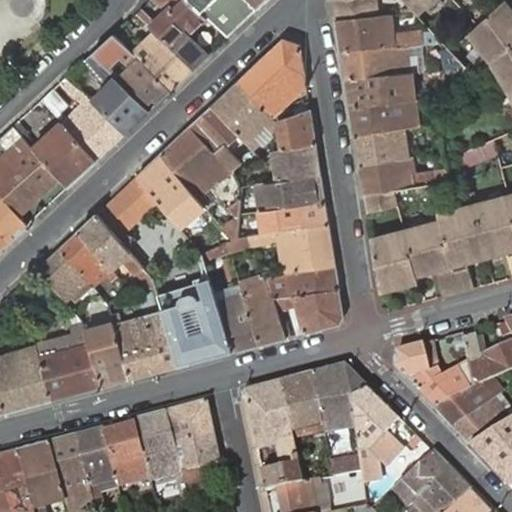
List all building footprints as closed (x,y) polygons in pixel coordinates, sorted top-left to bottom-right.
[(205,17),(186,0),(151,0),(154,3),(157,0),(160,0),(164,3),(158,8),(163,12),(154,20),(141,6),(136,10),(156,31),(164,39),(193,70),(208,56),(188,33),(205,17)] [(257,10),(247,0),(186,0),(205,17),(227,38),(257,10)] [(247,0),(257,10),(267,0),(247,0)] [(332,0),(332,2),(335,22),(368,16),(365,0),(332,0)] [(365,0),(368,16),(375,15),(373,0),(365,0)] [(427,0),(417,0),(411,7),(413,8),(415,11),(427,0)] [(487,17),(480,29),(497,51),(511,40),(511,16),(508,13),(511,9),(511,6),(506,0),(498,0),(483,13),(487,17)] [(335,22),(340,53),(419,40),(424,39),(422,26),(394,30),(391,12),(375,15),(368,16),(335,22)] [(473,22),(480,29),(487,17),(483,13),(473,22)] [(468,27),(476,36),(480,29),(473,22),(468,27)] [(480,29),(476,36),(491,55),(497,51),(480,29)] [(153,50),(164,39),(156,31),(145,42),(153,50)] [(171,91),(193,70),(164,39),(153,50),(145,42),(139,48),(136,43),(129,49),(137,56),(171,91)] [(284,39),(238,82),(264,112),(293,86),(298,93),(304,87),(298,43),(284,39)] [(340,53),(344,80),(411,68),(409,53),(420,50),(419,40),(340,53)] [(511,40),(497,51),(511,74),(511,40)] [(446,63),(462,60),(443,43),(438,47),(446,63)] [(129,49),(124,44),(119,49),(132,61),(137,56),(129,49)] [(411,68),(423,67),(420,50),(409,53),(411,68)] [(511,85),(511,74),(497,51),(491,55),(510,86),(511,85)] [(116,77),(91,52),(84,58),(108,82),(90,100),(126,133),(150,110),(146,106),(116,77)] [(159,101),(171,91),(137,56),(132,61),(116,77),(146,106),(154,97),(159,101)] [(344,80),(348,107),(414,94),(412,78),(424,76),(423,67),(411,68),(344,80)] [(98,160),(126,133),(90,100),(65,75),(59,82),(81,102),(68,117),(61,111),(68,104),(52,88),(42,97),(62,119),(98,160)] [(238,82),(213,106),(234,129),(249,146),(274,123),(271,119),(264,112),(238,82)] [(293,86),(264,112),(271,119),(280,110),(298,93),(293,86)] [(403,123),(419,118),(416,94),(414,94),(348,107),(353,136),(395,125),(403,123)] [(191,126),(229,167),(231,169),(237,165),(233,161),(236,159),(220,141),(234,129),(213,106),(191,126)] [(271,119),(274,123),(280,150),(313,144),(308,112),(288,119),(280,110),(271,119)] [(33,148),(59,177),(68,187),(98,160),(62,119),(33,148)] [(399,147),(407,145),(403,123),(395,125),(399,147)] [(0,193),(19,216),(59,177),(33,148),(13,125),(0,136),(0,147),(6,153),(0,157),(0,193)] [(353,136),(357,165),(408,152),(407,145),(399,147),(395,125),(353,136)] [(160,155),(197,196),(208,208),(216,201),(207,189),(229,167),(191,126),(160,155)] [(271,151),(276,179),(318,174),(313,144),(280,150),(271,151)] [(393,187),(419,179),(417,169),(413,170),(410,151),(408,152),(357,165),(362,195),(393,187)] [(160,155),(137,177),(164,206),(175,217),(197,196),(160,155)] [(276,179),(243,182),(243,191),(260,189),(269,189),(272,209),(272,212),(322,202),(318,174),(276,179)] [(137,177),(98,214),(125,243),(164,206),(137,177)] [(397,203),(393,187),(362,195),(364,212),(397,203)] [(260,189),(263,210),(272,209),(269,189),(260,189)] [(28,225),(19,216),(0,193),(0,234),(9,244),(28,225)] [(491,198),(493,205),(511,200),(509,193),(491,198)] [(234,202),(242,213),(244,214),(243,194),(236,199),(234,202)] [(475,210),(493,205),(491,198),(473,202),(475,210)] [(511,205),(511,200),(493,205),(495,218),(507,219),(511,234),(511,205)] [(265,223),(266,232),(283,230),(326,223),(322,202),(272,212),(273,221),(265,223)] [(475,210),(473,202),(437,212),(439,219),(475,210)] [(511,274),(511,234),(507,219),(495,218),(493,205),(475,210),(485,249),(503,244),(505,251),(511,274)] [(272,209),(263,210),(265,223),(273,221),(272,212),(272,209)] [(485,249),(475,210),(439,219),(457,292),(474,287),(466,260),(465,254),(485,249)] [(226,227),(236,238),(244,235),(244,214),(242,213),(226,227)] [(98,214),(80,231),(114,267),(125,258),(139,272),(140,271),(152,283),(159,283),(157,276),(148,267),(125,243),(98,214)] [(434,269),(442,296),(457,292),(439,219),(403,229),(405,236),(413,267),(433,262),(434,269)] [(326,223),(283,230),(289,273),(332,266),(326,223)] [(403,229),(368,238),(370,246),(405,236),(403,229)] [(80,231),(61,249),(94,283),(97,280),(99,282),(109,273),(114,277),(119,272),(114,267),(80,231)] [(0,251),(9,244),(0,234),(0,251)] [(236,238),(233,239),(235,249),(255,243),(252,234),(244,235),(236,238)] [(405,236),(370,246),(376,285),(399,279),(401,285),(417,282),(415,274),(413,267),(405,236)] [(233,239),(205,249),(207,258),(235,249),(233,239)] [(486,255),(505,251),(503,244),(485,249),(486,255)] [(61,249),(39,270),(66,301),(72,296),(75,300),(88,289),(93,295),(99,289),(94,283),(61,249)] [(465,254),(466,260),(486,255),(485,249),(465,254)] [(415,274),(434,269),(433,262),(413,267),(415,274)] [(332,266),(289,273),(272,275),(276,296),(284,295),(336,289),(332,266)] [(244,284),(246,294),(259,344),(286,337),(279,306),(276,296),(272,275),(265,276),(243,282),(244,284)] [(376,285),(377,292),(401,285),(399,279),(376,285)] [(166,314),(179,365),(232,352),(219,301),(216,290),(213,280),(160,291),(164,308),(166,314)] [(216,290),(219,301),(246,294),(244,284),(216,290)] [(340,318),(336,289),(284,295),(276,296),(279,306),(297,303),(303,333),(336,323),(340,318)] [(219,301),(232,352),(259,344),(246,294),(219,301)] [(112,310),(115,321),(124,318),(121,308),(112,310)] [(164,308),(124,318),(126,324),(166,314),(164,308)] [(124,318),(115,321),(129,379),(179,365),(166,314),(126,324),(124,318)] [(511,318),(503,321),(511,335),(511,318)] [(85,328),(101,386),(129,379),(115,321),(85,328)] [(38,348),(51,399),(101,386),(85,328),(84,322),(72,324),(75,339),(38,348)] [(477,333),(462,336),(469,365),(474,384),(487,378),(511,363),(511,341),(483,357),(477,333)] [(433,340),(395,350),(393,364),(416,388),(442,373),(433,340)] [(0,399),(4,412),(51,399),(38,348),(38,347),(0,357),(0,399)] [(344,363),(311,373),(323,432),(331,431),(354,426),(348,394),(368,387),(344,363)] [(442,373),(416,388),(434,407),(474,384),(469,365),(451,375),(448,370),(442,373)] [(311,373),(279,381),(291,439),(323,432),(311,373)] [(474,384),(434,407),(453,427),(496,394),(500,391),(487,378),(474,384)] [(242,392),(254,446),(284,439),(289,464),(259,470),(264,490),(274,488),(301,483),(291,439),(279,381),(242,392)] [(395,414),(368,387),(348,394),(354,426),(359,455),(363,470),(365,481),(374,479),(369,454),(380,462),(397,446),(380,430),(395,414)] [(496,394),(453,427),(469,444),(509,419),(496,394)] [(204,401),(164,412),(172,441),(210,433),(204,401)] [(164,412),(135,419),(148,477),(149,480),(180,473),(172,441),(164,412)] [(511,416),(509,419),(469,444),(510,489),(511,488),(511,416)] [(135,419),(103,427),(117,482),(117,484),(148,477),(135,419)] [(103,427),(75,435),(93,508),(101,506),(96,484),(109,480),(111,485),(117,482),(103,427)] [(331,431),(323,432),(328,455),(335,454),(331,431)] [(172,441),(180,473),(182,480),(185,495),(193,493),(201,491),(196,468),(217,464),(210,433),(172,441)] [(75,435),(50,442),(66,511),(76,511),(93,508),(75,435)] [(66,511),(50,442),(18,450),(33,511),(41,511),(38,499),(53,495),(56,505),(51,510),(51,511),(66,511)] [(33,511),(18,450),(0,454),(0,511),(33,511)] [(447,466),(432,450),(394,488),(409,505),(414,499),(447,466)] [(359,455),(329,461),(333,476),(353,472),(363,470),(359,455)] [(444,511),(469,489),(447,466),(414,499),(425,511),(444,511)] [(363,470),(353,472),(359,503),(369,501),(365,481),(363,470)] [(301,483),(274,488),(278,511),(316,511),(318,511),(313,488),(320,487),(319,479),(301,483)] [(180,500),(186,499),(185,495),(182,480),(175,481),(180,500)] [(488,511),(490,510),(469,489),(444,511),(488,511)] [(369,501),(359,503),(356,504),(357,511),(370,511),(369,501)]
